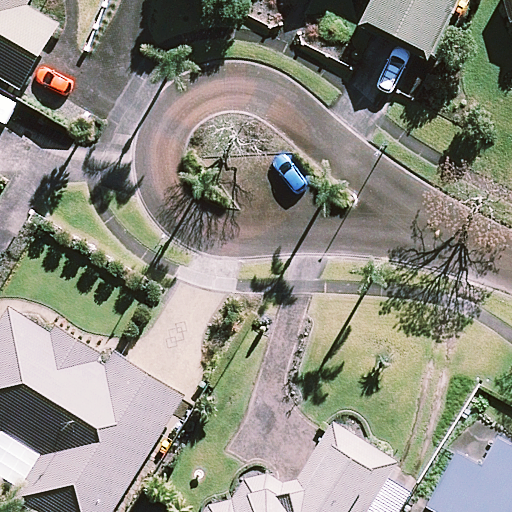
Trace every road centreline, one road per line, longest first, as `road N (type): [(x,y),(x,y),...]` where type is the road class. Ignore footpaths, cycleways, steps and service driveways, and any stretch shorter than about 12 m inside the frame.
road 1 (residential): [(420,242),(236,236),(192,218),(165,187),(158,155),(181,97),(223,88),(260,94),(306,126)]
road 2 (residential): [(306,126),(420,242)]
